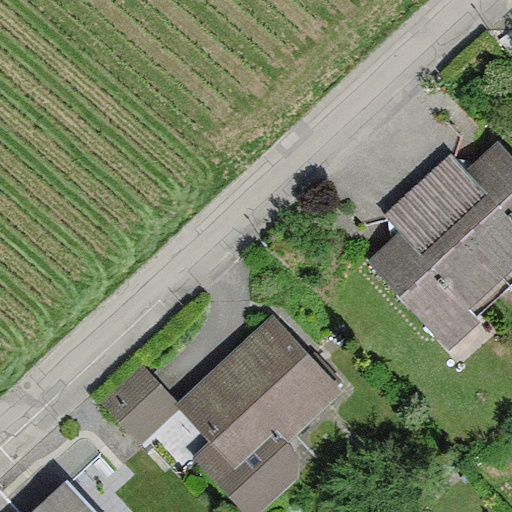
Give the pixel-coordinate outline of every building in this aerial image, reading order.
[(447,162),(420,188),(509,285),(511,282),(511,158),(498,144),(468,171),(447,162)] [(474,318),(509,285),(420,188),(392,214),(399,235),(369,263),(441,340),(470,313),(474,318)] [(335,390),(273,323),(183,406),(236,463),(215,481),(243,511),(254,511),(295,474),(296,453),(282,439),(335,390)] [(172,405),(140,370),(105,403),(137,438),(172,405)] [(93,511),(66,482),(33,511),(93,511)]
